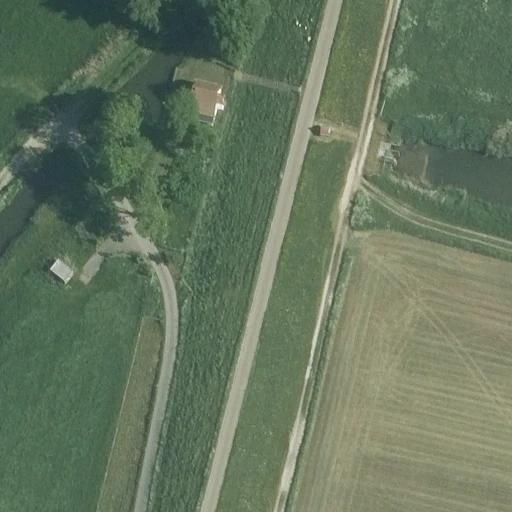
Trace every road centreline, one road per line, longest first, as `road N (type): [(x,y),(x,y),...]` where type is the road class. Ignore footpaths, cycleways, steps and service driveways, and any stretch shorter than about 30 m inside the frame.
road 1 (unclassified): [(204,511),(332,0)]
road 2 (track): [(397,0),(273,511)]
road 3 (unclassified): [(144,511),(173,361),(174,310),(162,269),(70,132)]
road 4 (track): [(0,186),(32,140),(70,132),(93,96),(140,61)]
